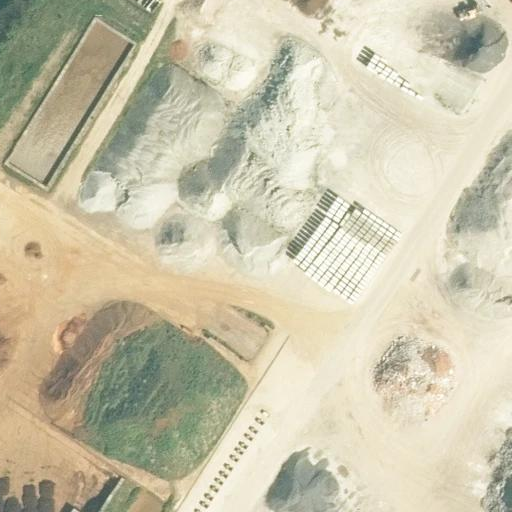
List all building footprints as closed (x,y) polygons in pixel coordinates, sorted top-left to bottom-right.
[(390,151),(362,209),(381,218),(424,129),(404,119),(413,101),(400,95),(391,115),(399,119),(385,148),(390,151)] [(151,218),(140,232),(153,242),(163,228),(151,218)] [(103,238),(120,247),(128,234),(111,225),(103,238)] [(135,239),(125,253),(142,265),(152,252),(135,239)] [(50,265),(52,253),(20,249),(18,261),(50,265)] [(76,268),(52,268),(52,281),(76,281),(76,268)] [(4,284),(25,298),(31,289),(10,276),(4,284)] [(116,318),(132,316),(130,302),(114,304),(116,318)]
